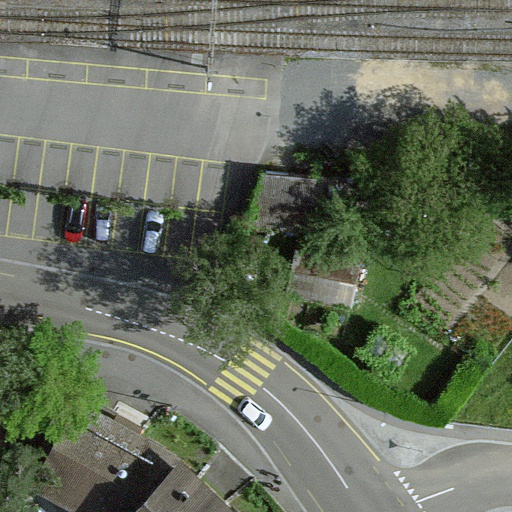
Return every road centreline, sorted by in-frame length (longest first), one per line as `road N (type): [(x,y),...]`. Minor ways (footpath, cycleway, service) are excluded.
road 1 (tertiary): [(0,290),(56,300),(201,349),(290,414),(366,511)]
road 2 (residential): [(384,511),(484,476),(511,479)]
